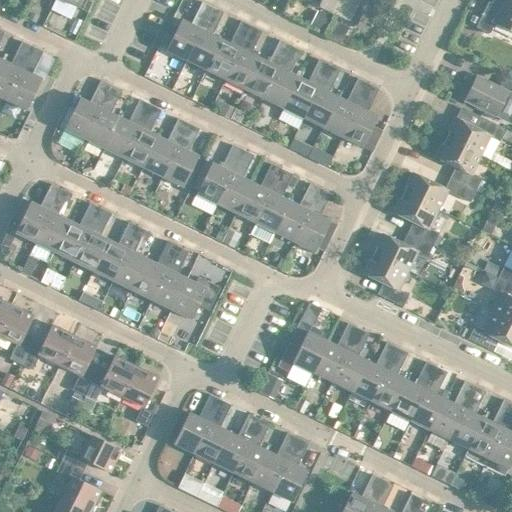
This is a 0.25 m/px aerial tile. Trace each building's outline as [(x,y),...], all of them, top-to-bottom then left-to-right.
[(323,0),(320,7),(336,15),(343,0),(323,0)] [(343,0),(336,15),(351,23),(360,6),(382,17),(390,0),(343,0)] [(489,2),(477,27),(491,34),(496,23),(511,30),(511,0),(506,0),(502,8),(489,2)] [(167,50),(187,60),(214,7),(203,2),(192,24),(182,20),(167,50)] [(187,60),(207,70),(222,39),(213,35),(225,12),(214,7),(187,60)] [(318,10),(311,26),(324,32),(332,17),(318,10)] [(31,11),(27,19),(36,24),(40,15),(31,11)] [(474,15),(471,21),(478,24),(480,19),(474,15)] [(207,70),(226,80),(253,26),(242,21),(231,43),(222,39),(207,70)] [(337,21),(331,34),(343,40),(350,27),(337,21)] [(226,80),(245,89),(261,58),(252,54),(263,31),(253,26),(226,80)] [(245,89),(265,99),(291,45),(280,40),(269,62),(261,58),(245,89)] [(0,64),(0,96),(7,100),(33,46),(23,41),(11,64),(3,59),(0,64)] [(265,99),(284,108),(300,77),(291,73),(302,50),(291,45),(265,99)] [(33,46),(7,100),(27,110),(42,79),(33,74),(44,51),(33,46)] [(284,108),(304,118),(330,64),(320,59),(308,82),(300,77),(284,108)] [(304,118),(323,128),(339,97),(330,92),(341,70),(330,64),(304,118)] [(509,92),(511,93),(511,80),(505,77),(500,87),(477,76),(466,100),(497,115),(509,92)] [(323,128),(343,137),(369,84),(359,78),(347,101),(339,97),(323,128)] [(65,129),(86,139),(112,85),(102,80),(90,103),(81,98),(65,129)] [(369,84),(343,137),(363,147),(378,116),(369,112),(380,89),(369,84)] [(86,139),(105,148),(120,117),(112,113),(123,90),(112,85),(86,139)] [(105,148),(125,158),(151,104),(140,99),(129,122),(120,117),(105,148)] [(225,103),(220,114),(231,119),(236,108),(225,103)] [(125,158),(144,167),(159,136),(151,132),(162,109),(151,104),(125,158)] [(457,118),(447,138),(481,154),(490,136),(501,141),(507,129),(481,116),(476,127),(457,118)] [(144,167),(163,177),(190,123),(179,118),(168,141),(159,136),(144,167)] [(190,123),(163,177),(184,187),(199,156),(189,151),(201,129),(190,123)] [(456,167),(451,178),(477,190),(482,178),(471,173),(481,154),(447,138),(437,158),(456,167)] [(197,194),(218,204),(244,150),(233,145),(222,167),(213,163),(197,194)] [(218,204),(237,213),(252,182),(244,178),(255,155),(244,150),(218,204)] [(237,213),(256,223),(283,169),(272,164),(261,186),(252,182),(237,213)] [(92,167),(82,170),(84,174),(83,174),(90,178),(94,170),(93,170),(92,167)] [(256,223),(276,232),(291,201),(282,197),(294,174),(283,169),(256,223)] [(414,173),(404,193),(438,209),(447,190),(471,202),(477,190),(451,178),(446,188),(414,173)] [(276,232),(295,242),(322,188),(311,183),(300,205),(291,201),(276,232)] [(16,232),(36,243),(63,189),(52,184),(41,206),(31,202),(16,232)] [(125,184),(121,193),(129,197),(133,188),(125,184)] [(322,188),(295,242),(315,252),(331,221),(321,216),(332,193),(322,188)] [(36,243),(56,252),(71,221),(62,217),(73,194),(63,189),(36,243)] [(414,222),(409,233),(434,245),(440,233),(429,228),(438,209),(404,193),(395,213),(414,222)] [(56,252),(75,262),(101,208),(91,203),(80,225),(71,221),(56,252)] [(75,262),(94,271),(110,240),(101,236),(112,213),(101,208),(75,262)] [(489,217),(483,230),(492,234),(498,221),(489,217)] [(94,271),(114,281),(140,227),(130,222),(118,244),(110,240),(94,271)] [(114,281),(133,290),(148,259),(140,255),(151,232),(140,227),(114,281)] [(220,230),(216,238),(222,241),(225,233),(220,230)] [(228,231),(222,243),(234,248),(240,237),(228,231)] [(7,233),(2,243),(11,247),(15,237),(7,233)] [(384,234),(374,254),(408,270),(417,251),(428,257),(434,245),(409,233),(403,243),(384,234)] [(133,290),(153,300),(179,246),(168,241),(157,263),(148,259),(133,290)] [(153,300),(172,309),(187,278),(179,274),(190,251),(179,246),(153,300)] [(408,270),(374,254),(365,274),(384,283),(378,294),(404,306),(410,294),(399,289),(408,270)] [(511,268),(505,265),(499,277),(511,283),(511,268)] [(187,278),(172,309),(192,319),(199,305),(210,310),(221,287),(199,276),(196,283),(187,278)] [(504,294),(495,313),(511,321),(511,283),(499,277),(493,289),(504,294)] [(0,329),(12,305),(0,298),(0,329)] [(10,358),(22,364),(32,343),(23,338),(34,316),(12,305),(0,329),(0,335),(18,344),(10,358)] [(511,321),(495,313),(486,332),(475,326),(469,338),(494,351),(500,340),(511,346),(511,321)] [(293,362),(313,372),(329,341),(320,337),(323,331),(301,320),(290,343),(300,348),(293,362)] [(313,372),(333,382),(359,328),(349,323),(337,346),(329,341),(313,372)] [(40,355),(60,365),(75,336),(53,325),(42,347),(32,343),(22,364),(33,370),(40,355)] [(462,326),(459,333),(465,336),(468,329),(462,326)] [(152,329),(150,332),(151,336),(155,338),(158,337),(160,334),(159,330),(156,328),(152,329)] [(333,382),(352,391),(367,360),(359,356),(370,333),(359,328),(333,382)] [(73,389),(84,395),(95,374),(86,369),(97,347),(75,336),(60,365),(80,375),(73,389)] [(352,391),(372,401),(398,347),(387,342),(376,365),(367,360),(352,391)] [(372,401),(391,411),(406,380),(397,375),(409,352),(398,347),(372,401)] [(103,386),(123,396),(137,367),(115,356),(104,378),(95,374),(84,395),(96,401),(103,386)] [(391,411),(411,420),(437,367),(427,361),(415,384),(406,380),(391,411)] [(137,367),(123,396),(143,406),(136,420),(147,426),(158,404),(149,400),(160,378),(137,367)] [(411,420),(430,430),(445,399),(437,395),(448,372),(437,367),(411,420)] [(7,372),(1,383),(10,387),(15,376),(7,372)] [(430,430),(450,439),(476,386),(465,380),(454,403),(445,399),(430,430)] [(450,439),(468,449),(469,449),(484,418),(476,414),(487,391),(476,386),(450,439)] [(75,391),(72,396),(82,401),(84,395),(75,391)] [(277,393),(274,399),(282,403),(285,397),(277,393)] [(175,443),(195,453),(221,400),(211,394),(199,417),(190,412),(175,443)] [(84,395),(82,401),(94,407),(97,401),(96,401),(84,395)] [(301,398),(295,409),(304,413),(309,402),(301,398)] [(465,456),(485,465),(511,410),(511,403),(504,399),(493,422),(484,418),(469,449),(468,449),(465,456)] [(195,453),(214,463),(229,432),(221,428),(232,405),(221,400),(195,453)] [(511,410),(485,465),(505,476),(506,473),(511,461),(511,410)] [(44,411),(37,425),(50,432),(57,417),(49,413),(44,411)] [(214,463),(234,472),(260,419),(249,413),(238,436),(229,432),(214,463)] [(234,472),(253,482),(268,451),(260,447),(271,424),(260,419),(234,472)] [(22,421),(14,436),(22,440),(29,425),(22,421)] [(253,482),(272,491),(299,438),(288,432),(277,455),(268,451),(253,482)] [(68,449),(62,460),(84,471),(89,461),(111,472),(122,450),(93,435),(82,456),(68,449)] [(299,438),(272,491),(293,501),(308,470),(298,466),(309,443),(299,438)] [(29,445),(25,454),(36,460),(41,451),(29,445)] [(417,455),(412,466),(419,470),(423,462),(425,459),(417,455)] [(71,478),(61,498),(88,511),(91,511),(102,491),(79,480),(84,471),(62,460),(57,471),(71,478)] [(423,462),(419,470),(431,476),(435,468),(423,462)] [(449,470),(443,482),(450,485),(455,476),(456,473),(449,470)] [(186,473),(178,487),(185,491),(193,476),(186,473)] [(342,511),(367,511),(384,479),(373,474),(362,497),(352,492),(342,511)] [(13,476),(10,479),(11,483),(15,485),(19,482),(18,477),(13,476)] [(455,476),(450,485),(461,491),(466,481),(455,476)] [(367,511),(391,511),(392,511),(383,507),(394,485),(384,479),(367,511)] [(218,489),(210,503),(217,506),(222,496),(224,492),(218,489)] [(391,511),(415,511),(422,498),(412,493),(402,511),(392,511),(391,511)] [(487,497),(485,502),(496,508),(502,497),(496,494),(487,497)] [(222,496),(217,506),(227,511),(232,501),(222,496)] [(38,511),(37,511),(36,511),(88,511),(61,498),(54,511),(38,511)] [(415,511),(428,511),(433,504),(422,498),(415,511)]
